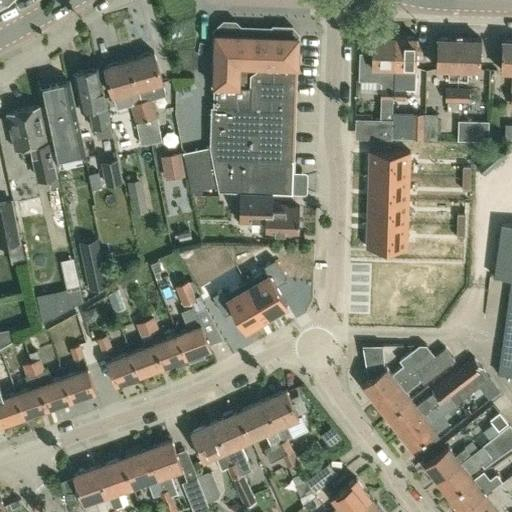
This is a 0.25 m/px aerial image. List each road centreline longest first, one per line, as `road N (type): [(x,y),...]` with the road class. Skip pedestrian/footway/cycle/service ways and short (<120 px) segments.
road 1 (residential): [(318,350),(334,27),(327,5),(306,0)]
road 2 (residential): [(24,458),(318,350)]
road 3 (unknown): [(318,350),(464,334),(483,213),(511,198)]
road 4 (residential): [(318,350),(321,386),(338,426),(415,511)]
